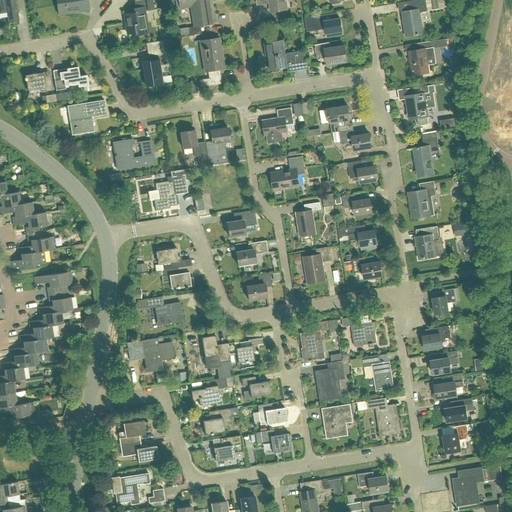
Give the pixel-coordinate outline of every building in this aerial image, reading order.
[(0,0),(0,16),(7,16),(8,23),(19,21),(15,0),(0,0)] [(55,0),(58,15),(88,10),(86,0),(55,0)] [(148,34),(144,11),(152,10),(150,0),(139,0),(134,1),(135,8),(133,8),(133,12),(124,13),(127,35),(136,33),(137,36),(148,34)] [(213,24),(208,0),(177,0),(178,0),(179,9),(190,8),(193,27),(188,28),(189,36),(201,34),(199,26),(213,24)] [(269,0),(271,12),(287,10),(285,0),(269,0)] [(405,36),(422,34),(419,12),(427,11),(425,0),(418,0),(409,1),(410,10),(402,12),(405,36)] [(314,17),(304,18),(307,31),(325,28),(326,34),(327,37),(342,35),(342,31),(340,19),(326,21),(325,15),(314,17)] [(222,84),(220,69),(224,69),(219,40),(215,40),(215,38),(199,40),(201,51),(207,50),(208,56),(205,57),(207,71),(211,71),(212,78),(199,80),(200,87),(222,84)] [(285,54),(283,40),(283,39),(273,41),(273,44),(266,45),(270,72),(278,70),(278,68),(287,67),(286,60),(294,59),(296,70),(307,69),(304,51),(285,54)] [(146,86),(163,83),(160,65),(166,64),(162,41),(149,43),(152,60),(142,62),(146,86)] [(417,50),(408,52),(412,75),(429,72),(427,64),(434,63),(432,48),(431,48),(430,42),(416,44),(417,50)] [(330,48),(330,43),(314,45),(316,56),(326,55),(327,65),(347,62),(344,46),(330,48)] [(79,76),(77,67),(61,69),(60,72),(59,72),(60,80),(54,81),(56,90),(65,88),(65,86),(77,84),(78,87),(88,85),(86,75),(79,76)] [(44,83),(43,72),(25,75),(27,90),(40,88),(41,92),(51,90),(50,82),(44,83)] [(409,119),(409,120),(417,118),(418,124),(419,126),(427,125),(428,123),(427,117),(426,108),(436,107),(433,92),(435,92),(434,85),(428,86),(411,88),(412,96),(405,97),(408,113),(406,115),(406,118),(409,119)] [(54,94),(55,101),(64,100),(63,93),(54,94)] [(44,96),(45,103),(55,101),(54,94),(44,96)] [(90,121),(90,117),(106,114),(103,100),(67,106),(72,135),(94,131),(92,121),(90,121)] [(339,132),(353,129),(352,119),(350,120),(347,105),(327,109),(320,111),(322,123),(329,122),(329,123),(343,121),(344,124),(338,125),(339,132)] [(283,141),(281,132),(287,132),(286,125),(294,124),(291,108),(277,110),(279,118),(262,121),(265,135),(267,135),(268,143),(283,141)] [(211,141),(204,142),(208,165),(208,166),(227,162),(220,163),(219,153),(224,152),(222,142),(224,142),(229,141),(227,128),(209,131),(211,141)] [(353,129),(339,132),(341,144),(352,143),(354,150),(371,148),(369,134),(354,136),(353,129)] [(208,165),(204,142),(196,143),(194,130),(180,133),(182,149),(192,147),(194,157),(197,156),(199,167),(208,165)] [(132,159),(130,144),(133,144),(132,139),(112,142),(116,170),(154,164),(151,140),(139,142),(141,157),(132,159)] [(418,176),(433,174),(429,152),(439,151),(437,139),(425,141),(426,146),(413,148),(418,176)] [(245,148),(238,148),(239,160),(246,159),(245,148)] [(283,190),(299,187),(298,175),(305,174),(303,156),(288,159),(290,170),(271,173),(273,189),(283,187),(283,190)] [(361,161),(347,163),(350,178),(359,176),(360,183),(377,180),(374,166),(363,168),(361,161)] [(157,200),(154,200),(155,209),(158,209),(169,207),(169,205),(177,204),(175,193),(178,193),(177,189),(186,188),(185,179),(190,178),(191,178),(189,170),(189,169),(170,172),(171,177),(166,177),(167,182),(154,184),(155,191),(158,190),(159,200),(157,200)] [(413,218),(429,215),(433,215),(430,196),(436,195),(434,182),(419,184),(420,191),(408,193),(413,218)] [(10,205),(20,203),(18,192),(7,194),(7,193),(0,194),(0,202),(1,206),(0,206),(0,213),(11,212),(11,211),(10,205)] [(355,201),(354,195),(342,197),(344,209),(354,207),(355,215),(372,212),(370,199),(355,201)] [(337,211),(336,197),(325,197),(326,212),(337,211)] [(196,211),(197,211),(204,210),(202,198),(194,199),(196,211)] [(23,215),(33,214),(32,202),(20,204),(20,203),(10,205),(11,211),(13,211),(14,217),(12,217),(13,224),(24,222),(24,221),(23,215)] [(300,236),(316,233),(312,211),(321,209),(320,203),(305,205),(306,211),(296,213),(300,236)] [(254,210),(238,213),(239,221),(227,223),(227,222),(223,223),(225,232),(228,231),(228,236),(245,234),(245,233),(256,231),(254,225),(256,224),(254,210)] [(26,235),(39,232),(38,226),(47,225),(45,212),(33,214),(23,215),(24,221),(26,221),(27,226),(25,227),(26,235)] [(457,224),(454,225),(455,236),(470,234),(468,221),(457,223),(457,224)] [(362,232),(361,226),(338,229),(340,242),(359,239),(360,246),(361,250),(377,248),(376,244),(377,244),(375,230),(362,232)] [(426,235),(416,237),(419,259),(435,256),(444,255),(441,240),(439,240),(437,227),(425,229),(426,235)] [(29,253),(43,251),(51,250),(49,237),(40,238),(39,232),(26,235),(27,242),(30,242),(31,247),(28,247),(29,253)] [(237,265),(255,262),(254,254),(267,252),(265,241),(248,244),(249,250),(235,252),(237,265)] [(29,253),(28,247),(28,246),(17,248),(18,255),(20,254),(21,260),(19,261),(18,260),(7,262),(8,269),(45,263),(43,251),(29,253)] [(307,283),(325,281),(322,262),(331,260),(329,247),(316,249),(317,255),(303,257),(307,283)] [(163,270),(178,268),(182,267),(181,261),(178,261),(176,248),(155,251),(157,265),(162,264),(163,270)] [(364,257),(351,259),(353,272),(363,271),(364,279),(382,276),(380,262),(365,265),(364,257)] [(135,265),(137,272),(145,271),(144,263),(135,265)] [(178,268),(163,270),(161,270),(162,276),(161,276),(162,283),(170,281),(171,289),(194,285),(193,278),(189,278),(188,272),(179,274),(178,268)] [(66,272),(33,277),(34,284),(46,282),(45,281),(48,281),(49,287),(46,287),(47,294),(60,292),(67,291),(66,285),(68,284),(72,284),(70,271),(66,272)] [(248,300),(265,297),(264,287),(271,286),(269,273),(257,275),(258,284),(245,286),(248,300)] [(467,301),(476,299),(473,282),(464,284),(467,301)] [(455,301),(453,289),(442,291),(443,296),(432,298),(435,314),(448,312),(446,301),(450,300),(450,302),(455,301)] [(60,292),(47,294),(49,301),(51,300),(52,307),(49,307),(50,313),(61,311),(72,309),(70,297),(68,297),(67,291),(60,292)] [(163,305),(162,297),(144,299),(146,308),(154,307),(155,316),(157,315),(158,325),(181,322),(178,302),(163,305)] [(49,306),(38,308),(39,314),(39,315),(41,314),(42,320),(40,321),(41,327),(51,325),(63,323),(61,311),(50,313),(49,307),(49,306)] [(359,324),(358,316),(341,319),(343,327),(351,326),(352,337),(354,346),(369,344),(369,346),(373,345),(373,344),(377,343),(373,322),(359,324)] [(40,320),(28,322),(29,328),(29,329),(32,328),(33,334),(30,335),(31,340),(42,339),(46,338),(53,337),(51,325),(41,327),(40,321),(40,320)] [(312,332),(300,334),(303,352),(302,352),(303,361),(309,361),(310,361),(312,361),(312,360),(324,358),(320,331),(329,329),(328,321),(311,324),(312,332)] [(425,350),(442,347),(440,339),(450,337),(448,326),(437,327),(438,333),(423,336),(425,350)] [(30,334),(19,335),(19,336),(20,342),(23,342),(24,348),(21,349),(22,354),(32,353),(37,352),(44,351),(43,351),(45,350),(47,350),(46,338),(42,339),(31,340),(30,335),(30,334)] [(228,356),(226,344),(216,345),(214,335),(201,337),(206,368),(220,366),(218,357),(220,357),(221,362),(229,361),(228,356)] [(132,342),(133,348),(135,360),(143,359),(145,372),(162,370),(161,360),(174,358),(171,342),(158,344),(157,338),(132,342)] [(239,348),(238,342),(226,344),(228,356),(236,354),(238,369),(254,366),(251,346),(239,348)] [(21,347),(9,349),(10,356),(13,356),(14,362),(11,362),(12,368),(22,366),(23,367),(34,365),(39,364),(37,352),(32,353),(22,354),(21,349),(21,347)] [(441,359),(430,360),(432,374),(451,372),(450,364),(457,363),(456,357),(458,357),(457,350),(440,353),(441,359)] [(374,377),(376,391),(393,388),(389,362),(379,364),(377,356),(362,358),(363,366),(365,379),(374,377)] [(12,368),(11,362),(11,361),(0,363),(0,364),(1,370),(3,370),(4,376),(2,376),(3,382),(13,380),(25,379),(23,367),(22,366),(12,368)] [(320,401),(341,398),(338,379),(344,378),(342,361),(328,364),(329,369),(315,372),(320,401)] [(489,370),(488,362),(477,363),(478,371),(489,370)] [(174,374),(175,383),(186,381),(185,373),(174,374)] [(0,394),(15,392),(13,380),(3,382),(2,376),(2,375),(0,375),(0,394)] [(436,398),(456,395),(455,387),(463,386),(461,375),(446,377),(447,383),(434,385),(436,398)] [(255,383),(254,377),(240,379),(242,386),(248,385),(249,391),(242,392),(243,398),(270,394),(268,381),(255,383)] [(197,389),(190,391),(191,399),(198,398),(199,405),(219,402),(218,394),(223,394),(222,388),(226,388),(225,378),(211,380),(212,386),(204,387),(204,388),(197,389)] [(17,404),(15,392),(0,394),(0,413),(8,413),(8,412),(7,406),(17,404)] [(446,422),(467,419),(466,411),(473,409),(472,398),(456,401),(457,406),(444,408),(446,422)] [(381,406),(380,399),(366,401),(368,409),(375,408),(379,436),(400,433),(398,418),(395,419),(393,404),(381,406)] [(17,404),(7,406),(8,412),(10,411),(11,417),(8,418),(10,425),(22,423),(21,416),(30,415),(35,414),(33,401),(28,402),(17,404)] [(271,410),(270,403),(257,405),(258,412),(264,411),(265,417),(259,418),(260,425),(286,421),(284,408),(271,410)] [(326,439),(348,435),(345,417),(351,416),(349,404),(334,406),(335,414),(322,416),(326,439)] [(204,434),(224,431),(223,423),(230,422),(228,409),(215,411),(216,418),(202,420),(204,434)] [(119,444),(139,441),(138,435),(144,434),(142,420),(122,424),(123,432),(118,433),(119,444)] [(445,453),(460,450),(459,440),(468,438),(466,424),(453,426),(454,433),(442,435),(445,453)] [(274,436),(273,430),(260,432),(261,442),(270,441),(272,453),(291,450),(288,433),(274,436)] [(215,461),(233,458),(233,453),(241,451),(239,435),(225,438),(226,446),(213,448),(215,461)] [(139,441),(119,444),(121,456),(136,454),(137,461),(157,458),(155,445),(140,447),(139,441)] [(482,469),(483,474),(453,479),(457,505),(479,502),(475,482),(496,479),(497,485),(503,484),(500,466),(482,469)] [(373,478),(372,472),(357,474),(359,487),(369,485),(371,493),(388,490),(386,476),(373,478)] [(149,483),(148,473),(118,477),(118,476),(110,477),(113,493),(114,493),(116,503),(129,501),(130,504),(139,503),(136,484),(142,483),(142,484),(149,483)] [(51,476),(42,478),(43,485),(52,483),(51,476)] [(303,511),(318,511),(315,494),(323,492),(321,480),(309,482),(310,490),(300,491),(303,511)] [(18,493),(16,481),(0,483),(0,502),(18,500),(17,493),(18,493)] [(148,503),(164,501),(163,495),(162,489),(152,490),(153,497),(147,497),(148,503)] [(233,510),(233,511),(255,511),(254,496),(239,499),(241,509),(233,510)] [(384,498),(362,502),(364,511),(392,511),(391,504),(385,505),(384,498)] [(1,511),(26,511),(25,505),(24,500),(24,499),(18,500),(0,502),(0,509),(1,510),(1,511)] [(233,511),(233,510),(227,511),(225,501),(210,503),(211,511),(233,511)]
